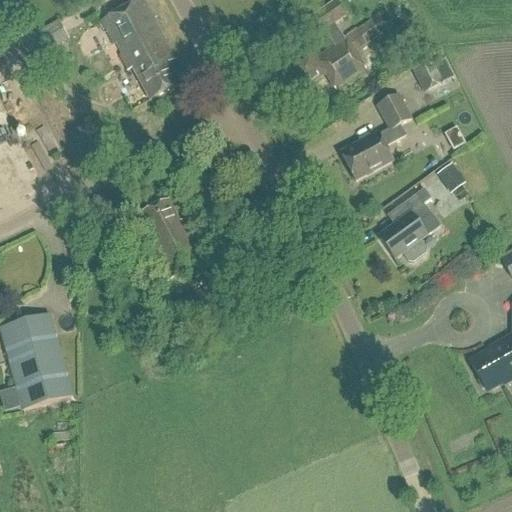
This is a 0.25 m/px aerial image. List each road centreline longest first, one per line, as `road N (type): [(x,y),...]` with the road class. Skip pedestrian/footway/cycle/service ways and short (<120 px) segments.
road 1 (tertiary): [(427,511),(347,316),(246,124)]
road 2 (unclassified): [(0,233),(246,124)]
road 3 (tertiary): [(246,124),(178,0)]
